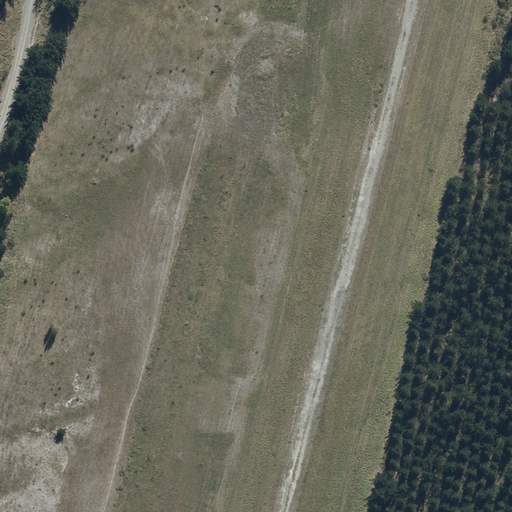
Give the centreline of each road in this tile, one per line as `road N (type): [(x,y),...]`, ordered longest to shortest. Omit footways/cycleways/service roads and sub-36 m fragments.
road 1 (track): [(413,0),(283,511)]
road 2 (track): [(30,0),(0,125)]
